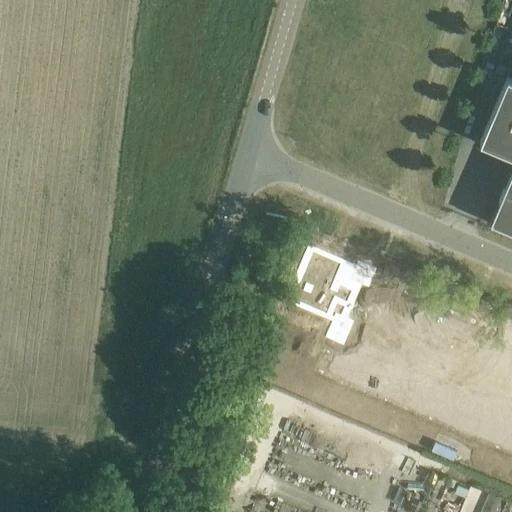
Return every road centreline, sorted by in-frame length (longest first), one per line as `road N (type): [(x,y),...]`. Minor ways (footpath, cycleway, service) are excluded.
road 1 (unclassified): [(143,511),(248,153)]
road 2 (unclassified): [(248,153),(511,264)]
road 3 (unclassified): [(248,153),(291,0)]
